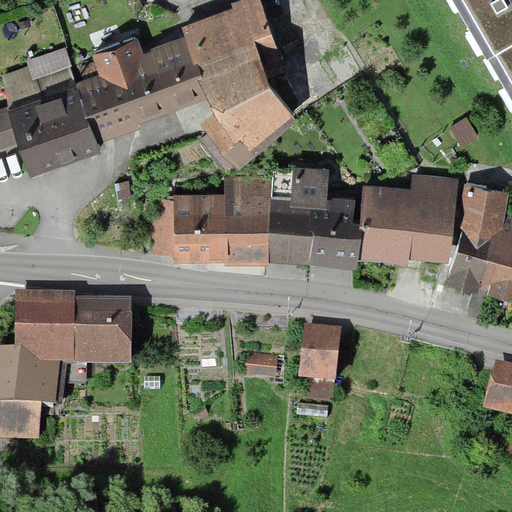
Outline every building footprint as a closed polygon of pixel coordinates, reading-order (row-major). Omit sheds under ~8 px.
[(190,33),(210,92),(216,110),(204,119),(211,128),(198,138),(223,168),(235,158),(239,162),(296,111),(255,45),(274,38),(260,0),(236,0),(233,1),(234,4),(186,20),(190,33)] [(511,0),(458,0),(487,51),(511,37),(511,0)] [(75,86),(94,141),(136,127),(133,118),(210,92),(190,33),(140,49),(136,37),(93,51),(100,73),(74,82),(75,86)] [(511,37),(487,51),(511,95),(511,37)] [(63,50),(27,62),(32,77),(68,65),(63,50)] [(75,86),(7,110),(18,142),(28,173),(97,149),(94,141),(75,86)] [(0,148),(18,142),(7,110),(0,111),(0,148)] [(466,118),(452,126),(461,143),(475,136),(466,118)] [(292,197),(314,198),(311,255),(356,258),(357,249),(361,189),(327,187),(329,166),(294,163),(292,197)] [(361,189),(357,249),(449,255),(457,173),(412,170),(412,180),(361,177),(361,189)] [(174,248),(174,254),(225,255),(225,257),(270,258),(271,196),(271,178),(225,177),(225,188),(176,187),(175,209),(174,248)] [(472,178),(446,275),(511,292),(511,211),(503,209),(509,187),(472,178)] [(115,184),(116,200),(127,199),(126,183),(115,184)] [(271,196),(270,258),(311,259),(311,255),(314,198),(292,197),(271,196)] [(155,249),(174,248),(175,209),(154,210),(155,249)] [(77,296),(21,296),(21,352),(0,352),(0,436),(36,437),(36,403),(62,403),(62,362),(77,362),(77,303),(77,296)] [(129,303),(77,303),(77,362),(129,362),(129,303)] [(305,325),(297,397),(333,401),(341,328),(305,325)] [(278,357),(247,354),(245,374),(276,378),(278,357)] [(511,364),(497,361),(484,410),(511,417),(511,364)] [(511,444),(499,441),(495,455),(510,459),(511,451),(511,444)]
